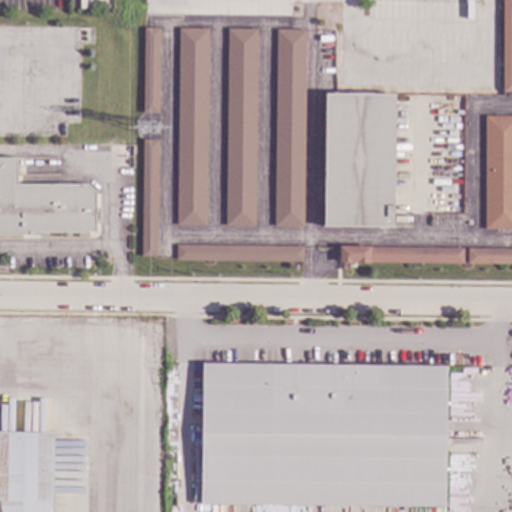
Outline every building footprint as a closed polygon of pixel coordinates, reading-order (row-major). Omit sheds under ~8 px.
[(511,0),(511,93),(501,93),(501,0),(511,0)] [(158,114),(141,114),(142,28),(159,29),(158,114)] [(205,227),(175,226),(177,29),(207,29),(205,227)] [(254,227),(224,227),(226,29),(256,30),(254,227)] [(303,228),(273,227),(275,30),(289,30),(305,30),(303,228)] [(394,95),(392,228),(323,227),(324,94),(394,95)] [(511,230),(483,230),(483,116),(511,116),(511,230)] [(156,258),(151,258),(140,257),(141,140),(157,140),(156,258)] [(0,158),(16,159),(16,185),(86,185),(94,193),(94,233),(28,233),(28,236),(0,236),(0,158)] [(302,263),(175,261),(175,260),(175,245),(302,247),(302,263)] [(462,265),(338,263),(338,247),(463,249),(462,265)] [(511,264),(467,264),(467,249),(511,249),(511,264)] [(444,508),(199,505),(200,364),(445,367),(444,508)] [(51,511),(0,511),(0,433),(52,433),(51,511)]
